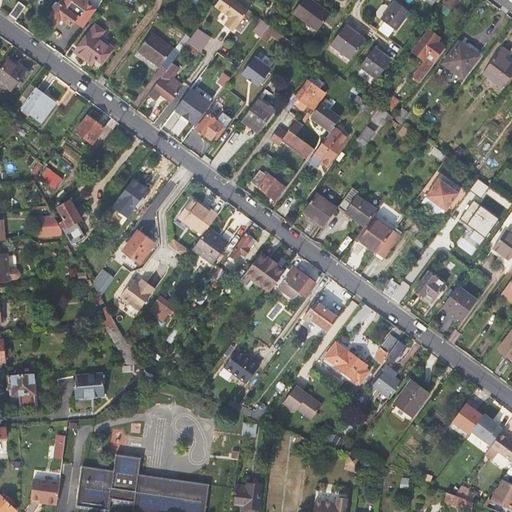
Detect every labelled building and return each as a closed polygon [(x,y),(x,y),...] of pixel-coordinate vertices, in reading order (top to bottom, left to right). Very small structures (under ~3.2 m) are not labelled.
[(9,13),(16,19),(26,6),(18,0),(9,13)] [(49,18),(58,24),(64,16),(72,23),(76,18),(85,25),(97,9),(89,3),(84,0),(61,0),(59,4),(58,2),(55,3),(53,6),(54,8),(55,9),(49,18)] [(226,22),(234,28),(249,8),(237,0),(217,0),(215,4),(231,15),(226,22)] [(266,6),(257,0),(255,0),(253,4),(262,12),(266,6)] [(301,0),(292,12),(317,31),(329,13),(310,0),(301,0)] [(458,0),(442,0),(442,1),(452,9),(458,0)] [(409,13),(394,1),(389,8),(384,5),(381,5),(375,14),(376,17),(380,20),(383,22),(393,30),(395,31),(409,13)] [(270,24),(263,19),(254,31),(261,35),(270,24)] [(393,30),(383,22),(378,29),(388,37),(393,30)] [(104,30),(94,23),(74,51),(96,68),(112,46),(99,36),(104,30)] [(274,27),(270,24),(266,29),(272,33),(276,28),(274,27)] [(364,40),(345,26),(329,46),(349,61),(364,40)] [(208,36),(197,28),(191,36),(190,37),(182,49),(193,57),(198,49),(200,51),(206,42),(208,36)] [(297,44),(276,28),(272,33),(293,49),(297,44)] [(414,73),(422,79),(446,46),(438,40),(441,35),(430,28),(414,49),(426,57),(414,73)] [(272,33),(266,29),(260,37),(266,41),(272,33)] [(138,49),(160,66),(161,64),(167,69),(172,62),(179,53),(174,49),(151,31),(138,49)] [(190,37),(185,34),(174,49),(179,53),(182,49),(190,37)] [(478,56),(459,41),(443,63),(462,78),(478,56)] [(509,51),(501,45),(482,71),(503,86),(511,73),(511,63),(504,58),(509,51)] [(390,59),(373,46),(358,65),(375,78),(390,59)] [(242,73),(259,85),(271,69),(254,56),(242,73)] [(0,70),(0,82),(13,91),(28,71),(21,66),(19,69),(8,60),(0,70)] [(171,81),(173,77),(180,68),(172,62),(167,69),(160,79),(149,94),(156,99),(161,93),(171,100),(177,91),(177,90),(179,87),(171,81)] [(167,69),(161,64),(160,66),(153,74),(160,79),(167,69)] [(224,86),(230,77),(224,73),(218,81),(224,86)] [(181,83),(173,77),(171,81),(179,87),(181,83)] [(325,92),(308,79),(296,96),(298,97),(294,102),(304,109),(308,104),(314,108),(325,92)] [(190,120),(195,124),(205,110),(211,102),(209,100),(203,96),(191,87),(175,109),(182,115),(190,120)] [(24,110),(30,114),(41,123),(56,104),(36,89),(22,108),(24,110)] [(400,100),(391,93),(384,103),(392,110),(400,100)] [(365,100),(357,94),(352,101),(360,106),(365,100)] [(256,99),(242,120),(257,131),(271,111),(256,99)] [(312,117),(331,130),(334,126),(340,118),(322,104),(312,117)] [(388,113),(379,106),(371,119),(378,124),(382,118),(394,128),(397,123),(391,120),(393,118),(388,114),(388,113)] [(19,110),(15,107),(11,112),(16,116),(19,110)] [(229,115),(220,108),(214,116),(210,113),(209,114),(222,124),(223,123),(229,115)] [(311,109),(301,124),(303,125),(313,110),(311,109)] [(222,124),(209,114),(210,113),(205,110),(195,124),(198,126),(197,128),(211,138),(222,124)] [(289,111),(288,114),(295,119),(297,117),(289,111)] [(187,123),(190,120),(182,115),(180,117),(187,123)] [(93,143),(104,129),(88,117),(77,132),(93,143)] [(303,125),(301,124),(296,120),(286,132),(279,127),(270,138),(276,142),(279,138),(281,139),(307,157),(314,147),(296,134),(303,125)] [(336,127),(334,126),(331,130),(325,137),(327,138),(336,127)] [(366,126),(355,141),(364,148),(375,132),(366,126)] [(327,138),(325,137),(308,161),(317,167),(319,165),(321,162),(324,165),(328,167),(349,138),(336,127),(327,138)] [(29,169),(37,175),(41,168),(43,166),(35,160),(29,169)] [(55,188),(62,179),(47,169),(40,177),(55,188)] [(252,181),(276,200),(279,195),(275,192),(280,185),(278,183),(279,181),(269,174),(267,174),(261,170),(252,181)] [(459,192),(440,178),(426,195),(446,210),(459,192)] [(147,192),(132,180),(131,181),(118,199),(134,210),(147,192)] [(352,215),(364,224),(374,210),(376,207),(356,193),(358,190),(352,186),(338,205),(345,210),(352,215)] [(337,206),(317,192),(303,210),(310,215),(324,225),(337,206)] [(207,229),(217,215),(210,210),(209,212),(197,203),(192,199),(183,212),(179,217),(203,235),(207,229)] [(473,199),(459,218),(484,237),(498,218),(473,199)] [(58,208),(69,229),(65,231),(73,243),(84,237),(77,223),(81,220),(70,201),(58,208)] [(349,219),(352,215),(345,210),(342,213),(349,219)] [(358,238),(374,217),(377,212),(374,210),(364,224),(354,238),(357,240),(358,238)] [(38,217),(40,238),(63,236),(62,230),(54,215),(38,217)] [(309,218),(322,227),(324,225),(310,215),(309,218)] [(392,230),(374,217),(358,238),(377,251),(392,230)] [(401,234),(394,228),(392,230),(377,251),(377,252),(384,257),(401,234)] [(511,252),(511,233),(506,228),(493,246),(508,258),(511,252)] [(227,244),(207,229),(201,238),(190,252),(186,258),(196,264),(202,255),(213,263),(227,244)] [(138,233),(124,250),(140,263),(154,245),(138,233)] [(184,247),(190,252),(201,238),(194,233),(184,247)] [(236,261),(240,256),(244,258),(250,250),(250,249),(256,241),(246,233),(229,256),(236,261)] [(269,259),(260,253),(245,274),(269,292),(275,285),(276,283),(285,271),(277,265),(278,263),(270,258),(269,259)] [(15,269),(14,269),(13,269),(7,269),(6,255),(0,255),(0,280),(8,280),(8,279),(14,279),(16,278),(18,276),(19,274),(18,272),(17,270),(15,269)] [(315,283),(290,264),(285,271),(276,283),(279,286),(278,288),(293,299),(299,292),(305,297),(315,283)] [(203,291),(211,297),(227,275),(219,269),(203,291)] [(446,283),(430,271),(416,290),(433,302),(446,283)] [(107,273),(96,288),(103,293),(114,278),(107,273)] [(511,278),(500,294),(507,300),(511,294),(511,295),(511,278)] [(139,311),(155,290),(141,280),(138,283),(133,279),(120,296),(139,311)] [(475,299),(456,286),(443,304),(462,317),(475,299)] [(99,306),(104,303),(102,300),(99,296),(95,298),(99,306)] [(167,314),(170,316),(176,308),(161,296),(151,309),(164,318),(167,314)] [(338,316),(316,300),(305,315),(327,331),(338,316)] [(100,322),(104,328),(106,328),(118,327),(106,307),(101,310),(108,321),(100,322)] [(276,337),(283,327),(276,322),(270,329),(271,330),(270,332),(276,337)] [(106,328),(127,365),(135,365),(139,365),(132,353),(127,343),(126,341),(118,327),(106,328)] [(511,330),(499,347),(511,356),(511,330)] [(381,348),(388,354),(398,340),(391,335),(381,348)] [(133,339),(127,343),(132,353),(139,348),(133,339)] [(405,346),(398,340),(388,354),(386,356),(394,362),(405,346)] [(360,384),(369,371),(365,368),(367,365),(336,342),(324,358),(360,384)] [(247,384),(259,368),(236,350),(224,367),(247,384)] [(160,364),(152,359),(145,369),(152,375),(160,364)] [(374,386),(390,398),(402,382),(394,376),(396,373),(386,365),(372,383),(374,385),(374,386)] [(36,404),(34,373),(8,375),(8,386),(7,386),(7,391),(9,390),(11,406),(36,404)] [(103,374),(74,376),(76,398),(105,396),(103,374)] [(394,403),(413,417),(429,394),(411,380),(394,403)] [(295,412),(297,409),(311,419),(321,405),(295,386),(283,403),(295,412)] [(475,404),(468,399),(452,421),(469,433),(470,431),(482,415),(475,410),(472,408),(475,404)] [(254,412),(239,406),(235,411),(244,414),(261,421),(266,414),(256,408),(254,412)] [(482,415),(470,431),(490,446),(500,432),(503,428),(484,413),(482,415)] [(257,424),(243,422),(242,436),(255,437),(257,424)] [(440,437),(445,430),(435,422),(429,430),(440,437)] [(511,440),(508,437),(500,432),(490,446),(485,453),(492,459),(492,458),(499,463),(505,464),(509,459),(511,460),(511,458),(511,440)] [(295,443),(308,448),(309,439),(296,434),(295,443)] [(56,447),(64,448),(65,437),(57,436),(56,447)] [(46,450),(46,459),(63,458),(64,448),(46,450)] [(82,466),(76,505),(109,510),(111,498),(134,502),(132,511),(204,511),(209,485),(138,475),(140,459),(116,455),(114,471),(82,466)] [(408,489),(409,478),(403,478),(403,480),(401,480),(400,488),(408,489)] [(511,484),(504,480),(494,498),(492,497),(490,499),(488,498),(482,506),(487,508),(490,509),(492,505),(495,507),(498,502),(511,509),(511,507),(511,484)] [(44,504),(56,506),(59,484),(33,481),(30,500),(44,502),(44,504)] [(246,485),(236,484),(233,506),(243,507),(242,511),(259,511),(263,485),(246,482),(246,485)] [(464,499),(470,490),(471,489),(463,483),(454,495),(464,499)] [(475,494),(470,490),(464,499),(469,501),(475,494)] [(447,511),(448,509),(471,511),(472,511),(474,503),(469,501),(464,499),(454,495),(446,492),(443,511),(447,511)] [(15,511),(16,511),(0,495),(0,511),(15,511)] [(486,511),(487,508),(482,506),(474,503),(472,511),(486,511)]
